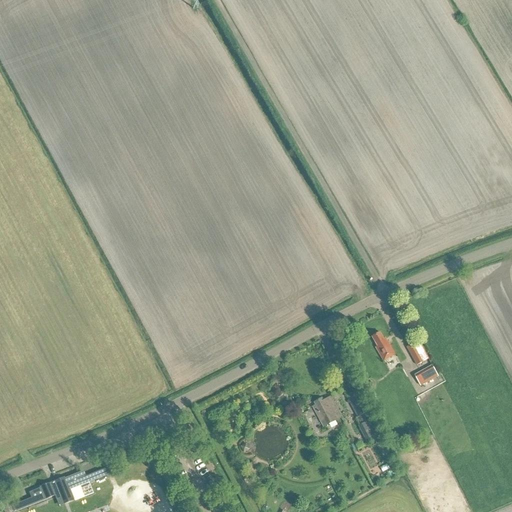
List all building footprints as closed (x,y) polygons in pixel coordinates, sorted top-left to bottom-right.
[(384,362),(395,355),(387,341),(385,342),(380,333),(372,338),(377,347),(375,348),(384,362)] [(423,363),(428,360),(420,343),(415,346),(414,344),(407,348),(417,365),(423,362),(423,363)] [(415,377),(420,387),(437,377),(432,368),(415,377)] [(366,413),(356,392),(347,397),(358,417),(366,413)] [(324,427),(342,417),(331,397),(324,401),(323,398),(315,403),(316,405),(313,407),(324,427)] [(372,422),(360,428),(368,444),(380,439),(372,422)] [(165,451),(173,448),(170,442),(162,446),(165,451)] [(106,474),(105,470),(85,478),(83,472),(64,480),(64,479),(55,483),(62,501),(71,498),(67,489),(106,474)] [(50,485),(41,488),(41,489),(30,493),(32,499),(13,506),(14,510),(54,494),(50,485)] [(0,504),(2,511),(12,511),(13,511),(9,501),(0,504)]
